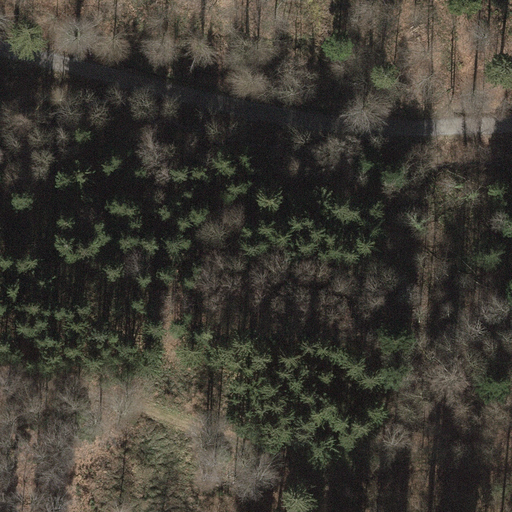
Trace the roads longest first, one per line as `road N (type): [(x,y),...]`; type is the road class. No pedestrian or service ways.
road 1 (track): [(511,124),(386,126),(276,114),(0,46)]
road 2 (track): [(0,374),(89,390),(309,467)]
road 3 (track): [(309,467),(451,398),(511,353)]
road 4 (track): [(432,127),(445,47),(427,0)]
